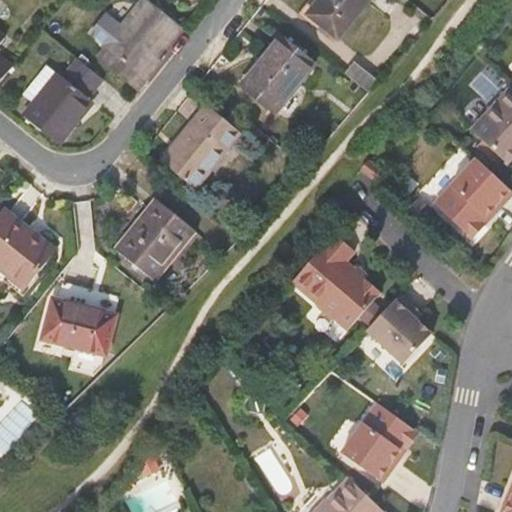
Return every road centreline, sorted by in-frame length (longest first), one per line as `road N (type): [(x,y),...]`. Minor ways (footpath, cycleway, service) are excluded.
road 1 (residential): [(228,0),(96,163),(64,169),(34,159),(0,131)]
road 2 (residential): [(434,511),(489,311)]
road 3 (residential): [(360,193),(489,311)]
